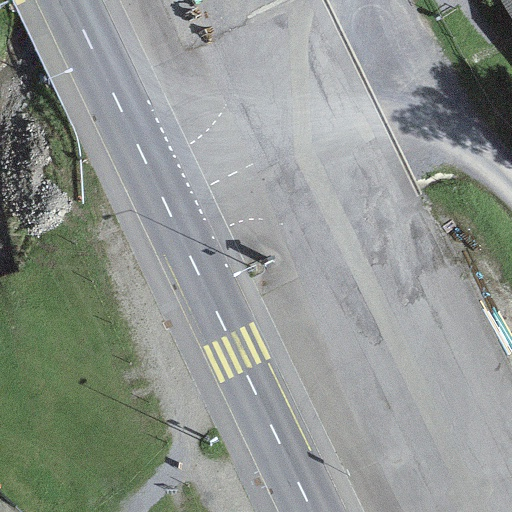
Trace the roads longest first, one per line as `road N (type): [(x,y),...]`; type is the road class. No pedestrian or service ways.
road 1 (secondary): [(158,185),(311,511)]
road 2 (unclassified): [(307,117),(433,138),(479,156),(511,182)]
road 3 (secondary): [(68,0),(158,185)]
road 4 (unclassified): [(158,185),(307,117)]
road 5 (residential): [(307,117),(369,0)]
